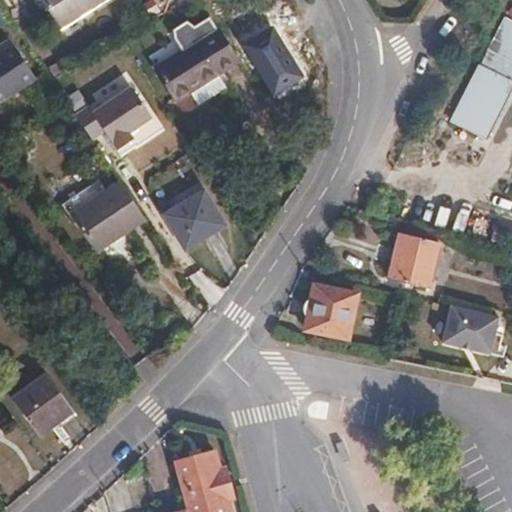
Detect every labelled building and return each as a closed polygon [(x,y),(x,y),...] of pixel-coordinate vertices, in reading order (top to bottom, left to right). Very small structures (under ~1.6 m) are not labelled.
[(100,0),(44,0),(60,26),(100,0)] [(0,28),(13,20),(5,8),(0,11),(0,28)] [(478,64),(511,80),(511,20),(503,16),(478,64)] [(212,28),(231,59),(235,56),(216,26),(212,28)] [(273,26),(242,45),(274,96),(305,77),(273,26)] [(215,68),(231,59),(212,28),(155,65),(174,95),(188,86),(198,100),(225,82),(215,68)] [(0,103),(35,77),(5,38),(0,41),(0,103)] [(511,82),(511,80),(478,64),(449,124),(478,138),(484,141),(511,82)] [(98,141),(108,135),(119,152),(165,124),(140,82),(83,118),(98,141)] [(117,203),(131,224),(145,214),(122,180),(107,190),(117,203)] [(88,203),(112,237),(131,224),(117,203),(107,190),(88,203)] [(224,224),(203,190),(163,215),(184,247),(224,224)] [(371,193),(366,210),(382,214),(387,197),(377,194),(371,193)] [(99,246),(112,237),(88,203),(75,212),(99,246)] [(491,238),(511,244),(511,225),(496,221),(491,238)] [(428,286),(435,245),(396,239),(389,278),(428,286)] [(348,337),(356,295),(313,286),(304,328),(348,337)] [(499,316),(451,306),(443,343),(491,353),(499,316)] [(72,410),(46,374),(13,400),(40,434),(72,410)] [(171,459),(186,511),(231,511),(226,496),(218,467),(212,448),(171,459)] [(225,465),(218,467),(226,496),(233,494),(225,465)]
